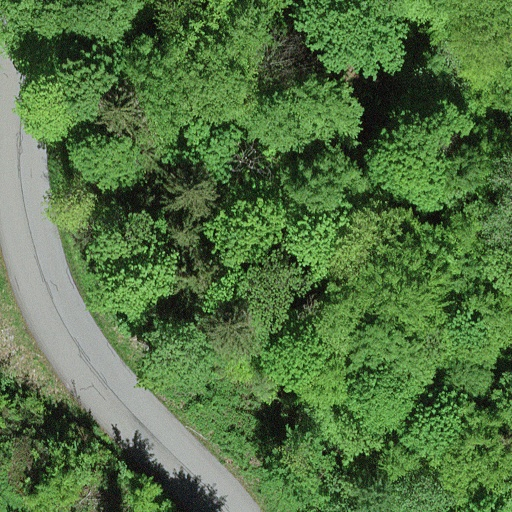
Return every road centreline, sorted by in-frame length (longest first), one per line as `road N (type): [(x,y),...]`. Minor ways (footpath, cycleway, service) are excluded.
road 1 (unclassified): [(34,0),(17,111),(27,254),(114,395),(227,511)]
road 2 (track): [(294,0),(330,61),(511,298)]
